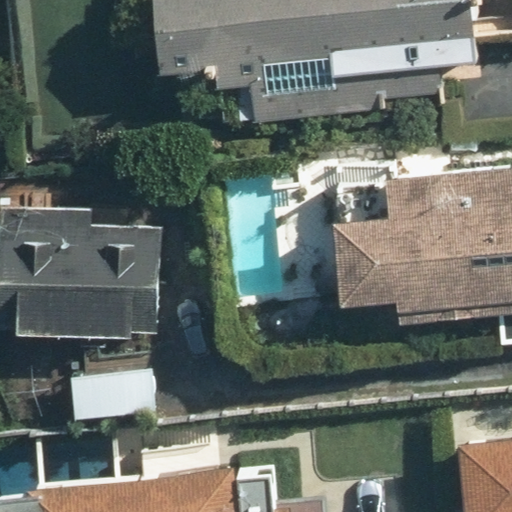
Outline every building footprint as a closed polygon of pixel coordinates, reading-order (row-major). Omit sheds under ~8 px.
[(478,61),(476,40),(511,37),(511,0),(154,0),(161,75),(229,69),(233,117),(382,104),(381,94),(444,89),(442,64),(478,61)] [(496,316),(499,342),(511,340),(511,170),(335,188),(347,305),(407,298),(410,324),(496,316)] [(101,211),(92,211),(92,204),(69,203),(69,210),(35,209),(34,225),(6,224),(3,326),(26,327),(25,337),(138,340),(139,331),(165,332),(169,230),(101,228),(101,211)] [(159,378),(77,377),(77,413),(158,414),(159,378)] [(511,511),(511,433),(466,437),(470,511),(511,511)] [(239,511),(236,473),(0,495),(0,511),(239,511)]
